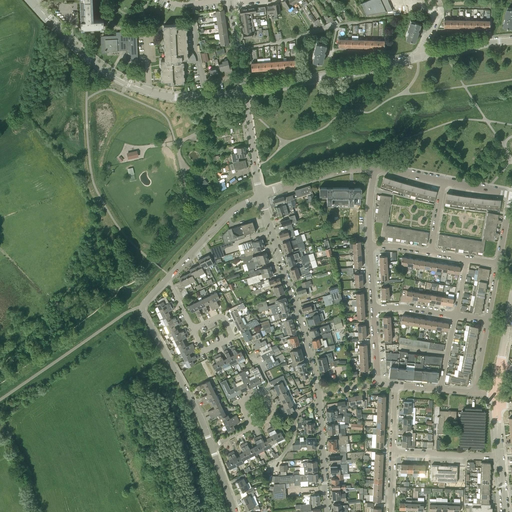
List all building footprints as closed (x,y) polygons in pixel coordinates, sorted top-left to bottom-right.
[(81,0),(82,2),(82,20),(81,20),(81,28),(91,27),(91,29),(94,29),(94,27),(104,27),(103,19),(92,20),(90,0),(81,0)] [(292,6),(288,0),(284,0),(282,2),(287,9),(292,6)] [(387,0),(368,0),(361,3),(366,15),(392,10),(387,0)] [(408,31),(405,39),(410,42),(410,40),(415,41),(417,34),(419,35),(420,35),(421,32),(418,31),(417,30),(419,24),(415,22),(414,23),(410,22),(407,30),(408,31)] [(191,55),(187,55),(186,27),(180,27),(180,24),(164,25),(165,60),(160,60),(162,82),(167,81),(167,84),(184,84),(183,62),(194,62),(194,59),(195,59),(194,56),(192,53),(191,55)] [(107,51),(117,51),(117,50),(121,50),(127,50),(127,55),(126,55),(127,61),(131,61),(131,63),(138,63),(136,31),(116,32),(116,36),(101,36),(102,53),(107,53),(107,51)] [(315,53),(312,61),(317,63),(318,63),(322,63),(324,56),(326,56),(327,56),(327,53),(325,53),(325,52),(324,52),(325,45),(320,43),(320,44),(316,44),(314,52),(315,53)] [(218,64),(219,66),(220,71),(226,70),(226,69),(231,68),(231,65),(229,65),(228,60),(222,61),(222,63),(218,64)] [(216,68),(209,69),(211,78),(218,76),(216,68)] [(231,153),(233,163),(239,161),(238,157),(246,156),(245,152),(237,153),(235,153),(231,153)] [(239,161),(233,163),(235,170),(248,167),(246,160),(239,161)] [(381,186),(387,188),(390,179),(384,177),(381,186)] [(390,179),(387,188),(393,190),(396,180),(390,179)] [(396,180),(393,190),(394,191),(399,192),(402,182),(397,181),(396,180)] [(402,182),(399,192),(404,193),(405,194),(407,184),(402,182)] [(407,184),(405,194),(411,195),(413,185),(407,184)] [(274,205),(281,203),(294,198),(307,194),(312,192),(310,185),(294,190),(296,194),(284,198),(284,196),(274,199),(273,200),(273,201),(273,202),(273,203),(274,203),(274,205)] [(413,185),(411,195),(416,197),(419,187),(413,185)] [(320,187),(319,196),(327,196),(327,205),(354,205),(361,205),(361,196),(361,188),(320,187)] [(419,187),(416,197),(421,198),(423,198),(425,188),(423,188),(419,187)] [(425,188),(423,198),(425,199),(429,200),(431,190),(428,189),(425,188)] [(431,190),(429,200),(435,201),(437,191),(431,190)] [(445,203),(451,204),(453,194),(447,193),(445,203)] [(376,201),(390,204),(391,201),(391,197),(380,195),(379,200),(376,200),(376,201)] [(294,198),(281,203),(282,205),(274,208),(276,212),(292,208),(297,206),(294,198)] [(315,200),(309,202),(311,208),(317,206),(315,200)] [(390,204),(376,201),(376,203),(379,203),(378,208),(389,210),(390,206),(390,207),(390,204)] [(292,208),(276,212),(277,217),(288,214),(289,216),(294,214),(292,208)] [(389,210),(378,208),(377,213),(375,212),(375,214),(388,217),(389,214),(389,210)] [(486,219),(501,222),(501,221),(498,220),(499,215),(488,213),(486,219)] [(295,214),(294,214),(289,216),(290,218),(280,221),(280,222),(279,222),(279,223),(279,224),(280,224),(280,225),(281,225),(281,226),(287,225),(291,223),(293,223),(296,222),(298,221),(295,214)] [(388,217),(375,214),(375,217),(377,217),(376,221),(383,223),(386,223),(387,223),(388,220),(388,217)] [(501,222),(486,219),(486,222),(485,226),(496,228),(497,223),(501,224),(501,222)] [(228,229),(222,236),(224,244),(245,237),(244,235),(256,231),(256,230),(255,230),(253,221),(228,229)] [(291,223),(287,225),(289,231),(279,233),(281,240),(292,236),(290,231),(294,230),(291,223)] [(386,223),(383,223),(381,236),(386,237),(386,240),(387,240),(388,237),(390,226),(386,225),(386,223)] [(358,235),(359,224),(350,224),(350,234),(358,235)] [(394,241),(396,227),(393,226),(393,227),(390,226),(388,237),(393,238),(392,241),(394,241)] [(496,228),(485,226),(484,229),(484,232),(499,235),(499,233),(495,233),(496,228)] [(401,239),(403,228),(399,228),(399,227),(396,227),(394,241),(395,242),(396,238),(401,239)] [(407,243),(409,229),(406,229),(403,228),(401,239),(406,240),(405,243),(407,243)] [(414,241),(416,230),(412,230),(409,229),(407,243),(408,244),(409,241),(414,241)] [(420,246),(422,231),(419,231),(416,230),(414,241),(419,242),(418,245),(420,246)] [(422,231),(420,246),(421,246),(422,243),(427,244),(429,232),(425,232),(422,231)] [(499,235),(484,232),(483,235),(483,239),(485,240),(494,241),(495,236),(498,237),(499,235)] [(442,249),(443,250),(446,235),(443,235),(439,234),(437,245),(442,246),(442,249)] [(282,243),(284,247),(303,241),(301,235),(295,237),(296,239),(289,242),(288,241),(282,243)] [(450,248),(452,236),(446,235),(443,250),(445,250),(445,247),(450,248)] [(456,252),(459,237),(456,237),(452,236),(450,248),(455,248),(455,251),(456,252)] [(463,250),(465,239),(462,238),(459,237),(456,252),(458,252),(459,249),(463,250)] [(255,241),(252,242),(252,240),(242,243),(244,250),(263,244),(262,239),(259,240),(258,239),(257,238),(255,239),(254,240),(255,241)] [(469,254),(472,240),(469,239),(465,239),(463,250),(468,251),(468,254),(469,254)] [(485,240),(483,239),(482,241),(478,241),(476,252),(476,255),(478,255),(478,252),(483,253),(485,240)] [(476,252),(478,241),(475,240),(472,240),(469,254),(471,254),(472,251),(476,252)] [(284,247),(285,252),(292,250),(292,249),(299,247),(299,250),(305,248),(303,241),(284,247)] [(245,253),(241,254),(240,256),(241,258),(243,257),(244,257),(252,255),(253,254),(254,251),(265,248),(263,244),(244,250),(245,253)] [(223,251),(221,245),(210,249),(212,254),(223,251)] [(286,256),(288,261),(301,257),(299,250),(292,252),(293,254),(286,256)] [(252,255),(244,257),(243,257),(245,264),(268,257),(266,253),(253,257),(252,255)] [(217,264),(215,260),(215,259),(212,260),(209,255),(204,257),(207,265),(213,263),(217,271),(220,270),(217,264)] [(310,261),(308,255),(301,257),(288,261),(289,266),(295,264),(295,263),(301,261),(302,264),(310,261)] [(209,269),(207,265),(204,257),(198,260),(200,264),(203,269),(203,268),(204,271),(209,269)] [(268,257),(245,264),(244,265),(246,271),(249,270),(248,270),(254,269),(256,268),(255,265),(269,261),(268,257)] [(310,261),(302,264),(303,266),(298,268),(298,267),(290,270),(292,274),(308,269),(312,268),(310,261)] [(203,269),(200,264),(195,266),(199,275),(205,272),(204,271),(203,268),(203,269)] [(199,275),(195,266),(189,269),(191,272),(194,278),(199,275)] [(248,270),(249,270),(251,277),(272,270),(270,266),(254,271),(254,269),(248,270)] [(477,274),(489,276),(489,273),(490,270),(479,267),(477,274)] [(308,269),(292,274),(293,279),(299,277),(299,275),(309,272),(308,269)] [(272,270),(251,277),(246,278),(248,285),(257,282),(260,282),(259,279),(273,275),(272,270)] [(191,272),(185,275),(190,283),(195,280),(194,278),(191,272)] [(489,276),(477,274),(476,281),(477,281),(478,281),(486,282),(486,283),(487,283),(488,279),(489,276)] [(190,283),(185,275),(180,277),(181,280),(183,283),(184,286),(190,283)] [(268,279),(260,282),(257,282),(258,286),(260,285),(261,288),(270,285),(281,282),(279,278),(269,281),(268,279)] [(299,296),(307,294),(305,288),(310,286),(309,280),(301,283),(303,288),(297,290),(299,296)] [(381,293),(389,293),(389,287),(391,287),(391,284),(384,284),(384,287),(381,287),(381,293)] [(270,285),(261,288),(251,291),(252,294),(271,288),(270,285)] [(282,285),(274,287),(277,295),(284,293),(282,285)] [(340,291),(330,294),(333,304),(342,300),(340,291)] [(209,296),(216,309),(219,307),(216,300),(220,298),(217,292),(209,296)] [(202,299),(206,305),(209,304),(212,310),(216,309),(209,296),(202,299)] [(160,311),(173,305),(171,301),(169,303),(166,297),(167,297),(166,297),(165,297),(164,297),(163,298),(162,298),(161,298),(160,299),(159,300),(158,301),(157,301),(158,302),(158,301),(159,303),(157,304),(160,311)] [(259,312),(271,308),(287,303),(285,297),(277,300),(278,303),(267,306),(266,301),(256,304),(259,312)] [(195,302),(199,309),(202,307),(205,314),(209,312),(206,305),(202,299),(195,302)] [(202,315),(199,309),(195,302),(186,307),(188,310),(190,309),(191,312),(195,310),(198,317),(202,315)] [(234,322),(241,318),(238,312),(246,308),(243,302),(230,309),(231,312),(230,312),(234,322)] [(287,303),(271,308),(273,315),(282,312),(289,310),(287,303)] [(304,313),(316,310),(314,304),(310,305),(302,307),(304,313)] [(173,305),(160,311),(164,318),(163,318),(163,319),(169,316),(168,316),(170,315),(168,311),(175,308),(173,305)] [(289,310),(282,312),(273,315),(275,319),(291,314),(289,310)] [(308,319),(309,325),(310,325),(320,322),(318,315),(318,314),(317,311),(309,313),(309,314),(310,317),(311,317),(311,318),(308,319)] [(342,315),(333,319),(336,329),(343,326),(342,325),(341,322),(344,321),(342,315)] [(169,316),(163,319),(166,326),(179,320),(177,316),(170,319),(169,316)] [(241,333),(248,330),(260,324),(257,320),(256,319),(244,325),(241,318),(234,322),(239,331),(240,330),(241,333)] [(280,329),(283,328),(294,325),(292,319),(281,322),(282,325),(281,326),(280,327),(280,328),(280,329)] [(179,320),(166,326),(170,333),(176,330),(174,326),(181,323),(179,320)] [(269,323),(262,326),(267,333),(272,331),(269,323)] [(294,325),(283,328),(285,335),(296,332),(294,325)] [(326,332),(324,326),(309,330),(309,331),(310,333),(311,336),(326,332)] [(177,329),(176,330),(170,333),(168,334),(169,338),(173,336),(174,339),(187,333),(185,329),(179,333),(177,329)] [(249,344),(255,341),(258,340),(262,338),(259,333),(251,336),(248,330),(241,333),(246,342),(247,341),(249,344)] [(187,333),(174,339),(178,346),(184,343),(182,339),(189,336),(187,333)] [(322,338),(312,341),(314,347),(321,346),(321,345),(323,344),(322,338)] [(258,340),(255,341),(256,345),(253,346),(255,350),(260,347),(265,345),(268,343),(267,340),(265,341),(264,341),(260,343),(258,340)] [(298,340),(288,343),(285,344),(285,347),(284,347),(284,349),(280,350),(281,352),(283,351),(293,348),(292,347),(299,344),(298,340)] [(184,343),(178,346),(181,354),(194,347),(192,343),(186,347),(184,343)] [(265,345),(260,347),(262,350),(259,352),(261,355),(278,347),(276,345),(271,347),(271,346),(266,348),(265,345)] [(231,348),(234,355),(237,361),(238,364),(244,361),(242,358),(244,357),(246,355),(245,352),(242,353),(241,351),(238,353),(234,346),(231,348)] [(194,347),(181,354),(185,360),(191,357),(189,354),(196,350),(194,347)] [(267,361),(271,359),(270,356),(274,354),(274,352),(280,350),(278,347),(261,355),(263,359),(266,358),(267,361)] [(224,351),(227,358),(230,364),(237,361),(234,355),(231,356),(227,350),(224,351)] [(405,377),(407,354),(408,352),(400,351),(399,354),(397,377),(405,377)] [(300,361),(300,359),(303,358),(302,352),(291,356),(293,363),(300,361)] [(397,377),(399,354),(386,352),(386,360),(387,372),(389,372),(389,376),(397,377)] [(223,368),(230,364),(227,358),(224,360),(220,353),(217,355),(223,368)] [(325,357),(317,359),(319,365),(333,361),(331,353),(324,355),(325,357)] [(191,357),(185,360),(188,367),(194,364),(193,361),(199,357),(197,354),(191,357)] [(413,378),(416,354),(407,354),(405,377),(413,378)] [(421,379),(424,355),(416,354),(413,378),(421,379)] [(223,368),(217,355),(213,356),(216,363),(213,365),(216,371),(223,368)] [(432,356),(424,355),(421,379),(429,380),(432,356)] [(432,356),(429,380),(437,381),(438,377),(442,357),(432,356)] [(271,359),(267,361),(269,364),(266,365),(268,370),(279,364),(277,360),(273,362),(271,359)] [(337,360),(333,361),(319,365),(320,371),(332,368),(331,367),(334,366),(335,367),(338,366),(337,360)] [(300,361),(293,363),(291,364),(292,367),(293,367),(294,371),(296,371),(306,368),(305,363),(301,364),(300,361)] [(249,381),(252,386),(252,388),(262,383),(261,382),(264,380),(258,367),(255,369),(253,366),(251,368),(252,370),(256,378),(249,381)] [(306,377),(308,377),(306,368),(296,371),(298,378),(302,377),(303,378),(304,380),(306,379),(306,377)] [(461,371),(459,370),(457,377),(469,379),(469,376),(470,373),(470,372),(461,371)] [(252,386),(249,381),(245,373),(240,376),(244,384),(237,387),(240,393),(250,389),(249,388),(252,386)] [(281,382),(274,385),(275,387),(270,390),(271,392),(284,386),(287,384),(283,375),(278,377),(281,382)] [(457,377),(449,375),(448,382),(467,386),(468,382),(469,379),(457,377)] [(299,381),(298,378),(294,379),(299,388),(304,387),(303,383),(300,384),(299,380),(299,381)] [(206,391),(213,387),(209,380),(196,386),(198,390),(204,387),(206,391)] [(240,393),(237,387),(230,390),(226,382),(225,380),(221,382),(220,382),(221,384),(227,398),(231,396),(231,398),(240,393)] [(284,386),(271,392),(273,395),(277,392),(278,394),(286,391),(284,386)] [(213,387),(206,391),(208,394),(201,397),(203,401),(216,394),(213,387)] [(289,389),(286,391),(278,394),(279,397),(275,399),(276,402),(289,395),(291,394),(289,389)] [(216,394),(203,401),(205,404),(211,401),(213,404),(219,401),(216,394)] [(355,396),(356,403),(362,402),(364,403),(363,409),(366,408),(367,399),(362,399),(362,394),(355,396)] [(289,395),(276,402),(277,404),(282,402),(283,404),(291,400),(289,395)] [(404,407),(412,407),(412,402),(414,402),(414,399),(407,399),(407,401),(404,401),(404,407)] [(291,400),(283,404),(284,406),(279,408),(280,411),(293,404),(291,400)] [(219,401),(213,404),(215,408),(208,411),(210,415),(223,408),(219,401)] [(293,404),(280,411),(281,413),(286,411),(287,413),(295,409),(293,404)] [(406,415),(413,416),(413,413),(411,412),(412,407),(404,407),(403,412),(406,413),(406,415)] [(223,408),(210,415),(211,418),(218,415),(220,418),(222,417),(226,415),(223,408)] [(462,412),(460,444),(463,445),(463,448),(480,449),(480,446),(483,446),(485,413),(481,413),(481,411),(481,408),(465,408),(465,410),(465,412),(462,412)] [(440,411),(434,411),(434,423),(437,423),(437,433),(444,433),(444,421),(456,421),(456,411),(450,411),(440,411)] [(226,415),(222,417),(225,425),(238,418),(236,415),(230,418),(228,414),(226,415)] [(403,424),(411,424),(411,419),(413,419),(413,416),(406,415),(406,418),(403,418),(403,424)] [(298,428),(304,428),(314,427),(314,423),(312,423),(312,420),(304,420),(304,422),(302,422),(301,416),(298,417),(298,428)] [(238,418),(225,425),(229,432),(235,429),(233,425),(240,422),(238,418)] [(406,432),(413,433),(413,429),(411,429),(411,424),(403,424),(403,429),(406,429),(406,432)] [(271,428),(277,441),(284,438),(281,432),(277,433),(274,427),(271,428)] [(277,441),(271,428),(267,430),(270,437),(267,438),(268,440),(270,446),(272,447),(274,446),(274,445),(273,443),(277,441)] [(402,440),(415,441),(415,433),(413,433),(406,432),(405,435),(402,435),(402,440)] [(270,446),(268,440),(264,442),(261,435),(258,437),(264,450),(270,446)] [(346,435),(339,436),(340,439),(328,440),(329,445),(345,444),(349,443),(348,435),(346,435)] [(264,450),(258,437),(254,439),(257,445),(254,447),(256,453),(264,450)] [(256,453),(254,447),(250,449),(247,442),(244,444),(250,456),(256,453)] [(350,443),(349,443),(345,444),(329,445),(329,451),(341,450),(341,453),(347,452),(346,445),(350,445),(350,443)] [(250,456),(244,444),(240,445),(243,452),(239,454),(240,456),(243,462),(244,463),(248,461),(246,458),(250,456)] [(243,462),(240,456),(237,457),(234,451),(230,452),(237,465),(243,462)] [(351,459),(351,461),(360,461),(364,451),(351,452),(351,459)] [(237,465),(230,452),(227,454),(230,461),(226,462),(229,469),(237,465)] [(303,462),(304,467),(317,466),(317,461),(314,461),(314,459),(309,459),(309,462),(303,462)] [(348,473),(347,463),(341,463),(337,464),(337,466),(330,467),(331,472),(337,472),(337,474),(343,474),(348,473)] [(431,465),(431,481),(457,482),(457,466),(431,465)] [(300,467),(300,475),(317,473),(317,471),(318,471),(317,466),(304,467),(300,467)] [(287,468),(280,468),(280,471),(281,473),(278,473),(279,476),(286,475),(286,471),(287,471),(287,468)] [(317,473),(300,475),(286,475),(279,476),(275,476),(275,482),(274,486),(273,491),(272,499),(286,498),(285,483),(294,482),(294,485),(300,485),(300,482),(318,480),(318,473),(317,473)] [(235,482),(238,487),(246,483),(244,478),(246,476),(245,474),(239,476),(241,479),(235,482)] [(343,474),(337,474),(337,478),(331,479),(332,488),(347,488),(351,488),(351,485),(345,485),(345,484),(339,484),(339,480),(344,479),(343,474)] [(246,483),(238,487),(240,493),(245,490),(247,493),(254,490),(253,487),(249,489),(246,483)] [(255,491),(254,490),(247,493),(248,496),(241,499),(244,504),(256,499),(255,496),(253,493),(255,492),(255,491)] [(340,494),(340,491),(332,491),(333,499),(340,499),(340,501),(346,500),(346,493),(340,494)] [(300,505),(300,508),(311,507),(311,505),(320,504),(319,496),(310,496),(310,501),(310,504),(300,505)] [(256,499),(244,504),(247,510),(252,507),(254,510),(259,508),(257,504),(258,504),(256,499)] [(476,503),(472,503),(472,505),(469,505),(469,508),(468,511),(492,511),(492,507),(490,507),(490,504),(489,504),(479,503),(476,503)]
